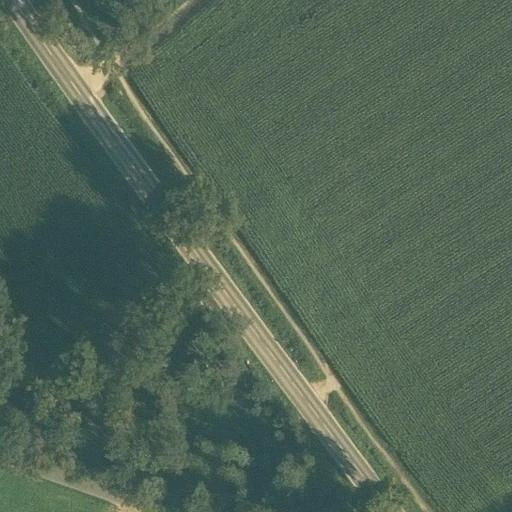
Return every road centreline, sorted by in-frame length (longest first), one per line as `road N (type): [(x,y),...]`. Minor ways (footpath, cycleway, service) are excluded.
road 1 (secondary): [(389,511),(18,0)]
road 2 (residential): [(168,511),(0,454)]
road 3 (track): [(83,98),(190,0)]
